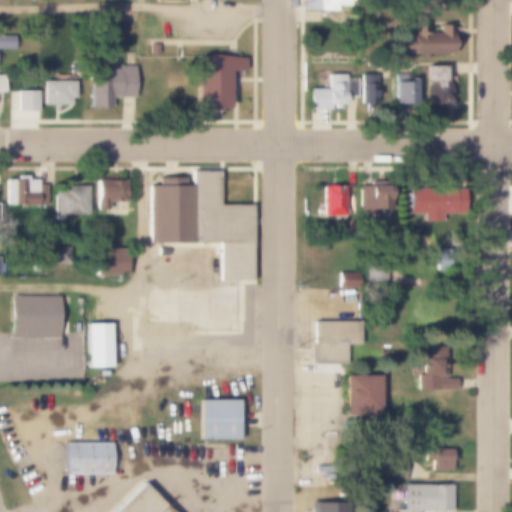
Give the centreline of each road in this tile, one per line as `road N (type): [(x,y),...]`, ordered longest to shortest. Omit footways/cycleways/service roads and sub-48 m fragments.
road 1 (residential): [(511,144),(0,142)]
road 2 (residential): [(279,511),(281,0)]
road 3 (residential): [(496,511),(496,0)]
